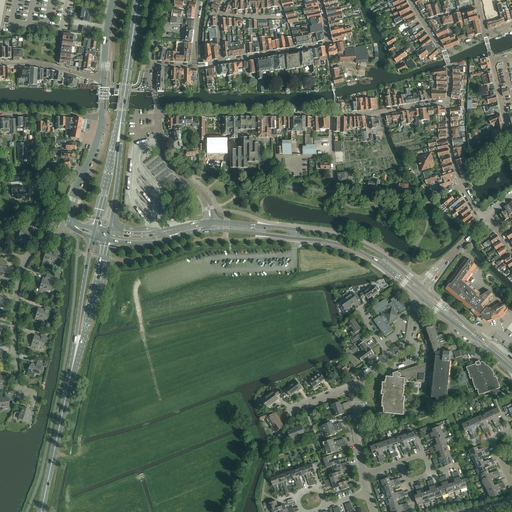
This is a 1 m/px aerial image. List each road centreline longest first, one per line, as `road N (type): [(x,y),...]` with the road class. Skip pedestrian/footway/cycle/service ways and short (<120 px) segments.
road 1 (residential): [(438,200),(180,175)]
road 2 (tertiary): [(421,291),(352,240),(214,222)]
road 3 (tertiary): [(210,230),(349,246),(421,291)]
road 4 (residential): [(32,394),(17,390),(14,296),(31,252),(67,220)]
road 5 (residential): [(330,113),(157,115)]
road 6 (residential): [(321,0),(326,43),(222,62)]
road 7 (primary): [(41,511),(72,368)]
road 8 (primary): [(72,368),(107,239)]
road 9 (primary): [(92,237),(72,368)]
road 10 (residential): [(448,103),(460,184),(486,218)]
